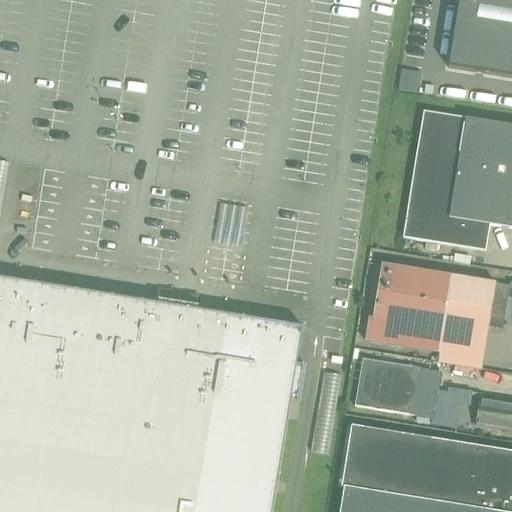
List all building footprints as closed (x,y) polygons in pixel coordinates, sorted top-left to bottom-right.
[(511,0),(458,0),(448,68),(511,78),(511,0)] [(511,126),(465,119),(423,112),(403,239),(486,251),(490,225),(511,229),(511,126)] [(510,286),(496,284),(453,277),(382,265),(373,319),(369,318),(365,341),(440,353),(447,312),(473,317),(473,321),(475,324),(479,326),(488,327),(489,327),(489,325),(493,303),(507,305),(508,298),(510,286)] [(0,278),(0,511),(272,511),(291,397),(297,398),(296,400),(298,400),(304,364),(302,364),(302,366),(297,365),(303,328),(258,320),(227,315),(102,295),(102,292),(46,283),(44,283),(44,285),(0,278)] [(355,407),(434,420),(441,372),(362,359),(355,407)] [(341,376),(325,374),(312,452),(328,455),(341,376)] [(511,402),(506,401),(505,403),(480,399),(475,426),(511,431),(511,402)] [(511,511),(511,452),(411,436),(408,432),(404,435),(392,433),(389,429),(385,432),(372,430),(369,426),(365,428),(348,426),(337,487),(344,488),(339,511),(511,511)]
